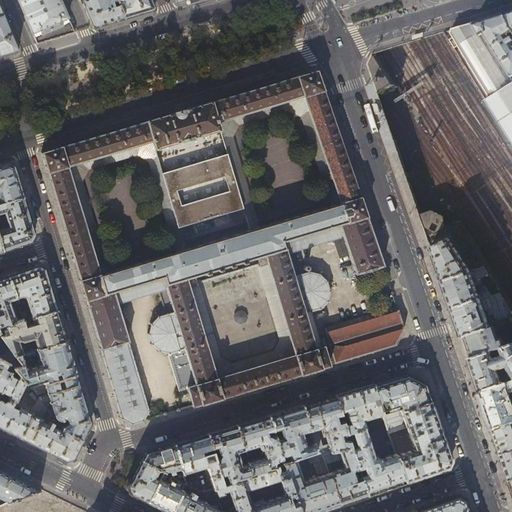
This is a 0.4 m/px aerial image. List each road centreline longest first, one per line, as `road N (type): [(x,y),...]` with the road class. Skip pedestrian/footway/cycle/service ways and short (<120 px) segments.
road 1 (residential): [(113,444),(436,347)]
road 2 (primary): [(24,140),(330,46)]
road 3 (secondary): [(330,46),(436,347)]
road 4 (residential): [(52,246),(113,444)]
road 5 (primary): [(330,46),(482,0)]
road 6 (secondary): [(436,347),(479,471)]
road 7 (residential): [(479,471),(362,511)]
